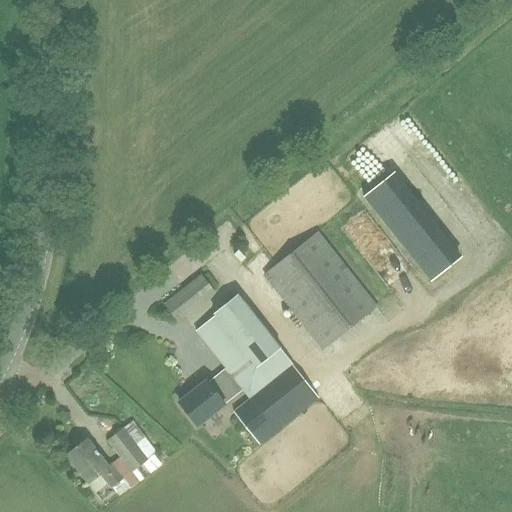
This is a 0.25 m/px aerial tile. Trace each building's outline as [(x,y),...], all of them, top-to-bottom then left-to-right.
[(397,189),(407,180),(392,162),(382,170),(397,189)] [(363,187),(425,270),(447,253),(385,171),(363,187)] [(376,306),(317,232),(264,274),(323,348),(376,306)] [(176,320),(214,291),(201,275),(163,304),(176,320)] [(258,446),(317,400),(237,297),(214,315),(215,316),(196,331),(226,369),(207,384),(205,381),(178,402),(195,425),(242,390),(249,400),(232,413),(258,446)] [(222,410),(208,424),(219,436),(234,422),(222,410)] [(119,496),(155,469),(162,464),(154,454),(164,447),(149,426),(142,432),(133,421),(108,440),(121,456),(109,466),(88,438),(66,454),(88,482),(100,473),(110,488),(112,486),(119,496)]
